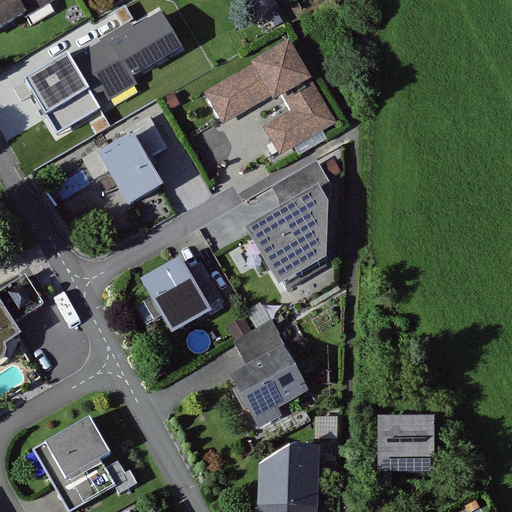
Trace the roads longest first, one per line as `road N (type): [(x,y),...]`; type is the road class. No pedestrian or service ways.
road 1 (residential): [(115,362),(0,160)]
road 2 (residential): [(195,511),(115,362)]
road 3 (residential): [(0,430),(115,362)]
